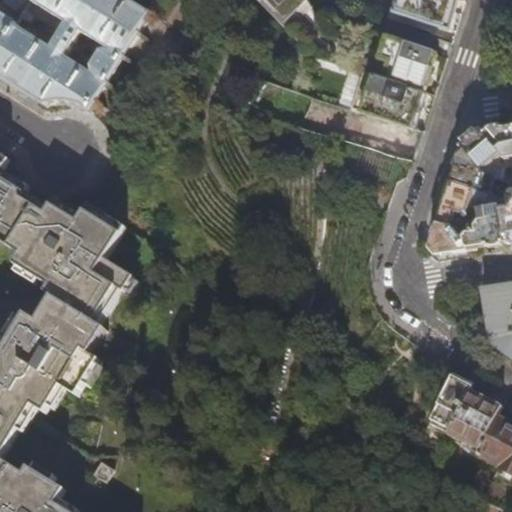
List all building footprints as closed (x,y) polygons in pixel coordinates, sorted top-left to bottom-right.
[(0,77),(35,99),(47,106),(56,104),(61,104),(73,105),(81,107),(89,109),(149,13),(128,0),(34,0),(33,1),(73,26),(58,51),(17,26),(0,53),(0,77)] [(33,1),(34,0),(12,0),(9,5),(24,15),(25,15),(29,8),(33,1)] [(128,0),(149,13),(154,4),(157,0),(128,0)] [(259,0),(307,47),(322,31),(314,15),(323,6),(320,0),(259,0)] [(458,8),(461,0),(400,0),(395,15),(443,30),(449,32),(458,8)] [(30,24),(37,14),(29,8),(25,15),(24,15),(22,19),(30,24)] [(19,23),(0,11),(0,53),(17,26),(19,23)] [(428,84),(437,55),(411,47),(389,40),(382,62),(392,65),(387,82),(425,95),(428,84)] [(425,102),(427,95),(425,95),(387,82),(364,75),(353,110),(415,130),(425,102)] [(415,130),(353,110),(314,98),(308,118),(390,146),(387,155),(405,161),(409,150),(415,130)] [(511,129),(493,132),(490,134),(487,137),(506,162),(507,166),(509,185),(511,184),(511,129)] [(506,162),(487,137),(482,131),(480,134),(475,137),(467,145),(462,148),(467,154),(481,172),(492,165),(503,167),(507,166),(506,162)] [(85,214),(59,197),(53,206),(29,191),(33,186),(6,169),(11,160),(0,153),(0,242),(1,242),(24,256),(18,267),(54,289),(49,298),(56,302),(41,325),(29,318),(12,346),(2,340),(0,343),(0,511),(75,511),(63,504),(69,492),(31,469),(25,479),(1,463),(34,408),(47,416),(64,389),(80,399),(102,362),(92,356),(107,331),(97,324),(119,287),(127,292),(136,276),(108,259),(127,226),(92,204),(85,214)] [(495,180),(485,177),(481,172),(467,154),(464,156),(461,159),(456,174),(453,184),(481,194),(490,196),(495,180)] [(467,224),(480,213),(490,196),(481,194),(453,184),(447,205),(441,225),(454,230),(457,221),(467,224)] [(507,243),(502,209),(505,200),(490,196),(480,213),(467,224),(471,226),(472,236),(469,236),(467,239),(468,248),(486,246),(500,244),(507,243)] [(511,197),(511,200),(511,207),(502,209),(507,243),(511,242),(511,241),(511,197)] [(469,236),(472,236),(471,226),(467,224),(457,221),(454,230),(441,225),(434,247),(443,256),(461,253),(469,252),(468,248),(467,239),(469,236)] [(511,286),(485,291),(492,318),(496,341),(507,349),(511,352),(511,286)] [(453,429),(472,389),(475,383),(462,376),(454,373),(433,419),(432,420),(453,429)] [(499,418),(505,405),(498,402),(472,389),(453,429),(451,435),(483,451),(499,418)] [(511,469),(511,424),(499,418),(483,451),(481,455),(511,469)]
